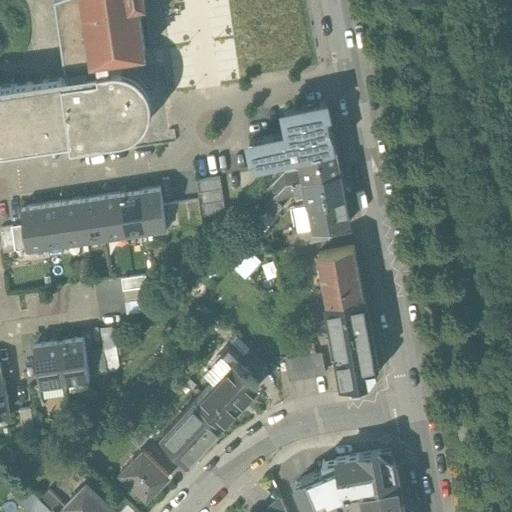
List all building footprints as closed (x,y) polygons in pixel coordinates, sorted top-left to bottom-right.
[(54,0),(63,62),(64,62),(66,79),(63,79),(62,78),(31,82),(0,86),(0,145),(70,135),(72,145),(123,137),(136,132),(145,122),(151,110),(151,96),(146,84),(137,74),(125,68),(112,67),(110,56),(146,51),(138,0),(54,0)] [(322,103),(285,111),(291,137),(287,138),(286,132),(251,140),(256,164),(335,147),(335,144),(334,144),(326,106),(327,106),(326,103),(325,103),(325,102),(322,103)] [(335,147),(299,155),(302,170),(294,168),(285,170),(286,182),(340,170),(335,147)] [(285,170),(269,188),(272,191),(275,188),(279,191),(286,182),(285,170)] [(340,170),(286,182),(279,191),(280,197),(306,190),(308,204),(344,195),(340,170)] [(220,177),(196,181),(198,193),(221,189),(220,177)] [(160,186),(140,189),(146,230),(166,228),(163,204),(160,186)] [(140,189),(120,192),(126,233),(146,230),(140,189)] [(221,189),(198,193),(198,199),(200,204),(223,201),(221,189)] [(120,192),(100,195),(107,236),(126,233),(120,192)] [(100,195),(81,198),(87,239),(107,236),(100,195)] [(344,195),(308,204),(313,229),(314,231),(327,228),(349,222),(344,195)] [(87,239),(81,198),(61,201),(67,242),(87,239)] [(198,199),(187,200),(190,224),(202,222),(200,204),(198,199)] [(190,224),(187,200),(175,202),(178,226),(190,224)] [(61,201),(41,204),(47,245),(67,242),(61,201)] [(223,201),(200,204),(201,216),(225,213),(223,201)] [(175,202),(163,204),(166,228),(178,226),(175,202)] [(41,204),(21,206),(23,224),(27,248),(47,245),(41,204)] [(23,224),(11,226),(15,250),(27,248),(23,224)] [(11,226),(0,227),(0,229),(3,251),(15,250),(11,226)] [(313,229),(298,233),(300,245),(329,238),(327,228),(314,231),(313,229)] [(354,245),(318,252),(327,302),(363,295),(354,245)] [(145,275),(121,278),(123,290),(147,286),(145,275)] [(147,286),(123,290),(124,301),(148,298),(147,286)] [(363,295),(327,302),(343,385),(370,380),(377,370),(363,295)] [(83,336),(58,340),(65,382),(89,379),(83,336)] [(58,340),(34,343),(40,386),(65,382),(58,340)] [(321,354),(286,360),(290,380),(325,374),(321,354)] [(232,360),(198,397),(224,422),(259,385),(232,360)] [(224,422),(198,397),(163,434),(190,459),(224,422)] [(30,408),(18,409),(22,433),(34,431),(30,408)] [(169,475),(143,450),(121,472),(147,497),(169,475)] [(325,471),(302,482),(311,511),(335,511),(364,499),(362,485),(398,478),(391,452),(325,462),(325,471)] [(403,511),(398,478),(362,485),(364,499),(366,511),(403,511)] [(99,494),(95,498),(83,486),(65,505),(72,511),(114,511),(116,510),(99,494)] [(60,498),(50,489),(40,499),(49,509),(60,498)] [(286,511),(279,495),(263,511),(286,511)]
